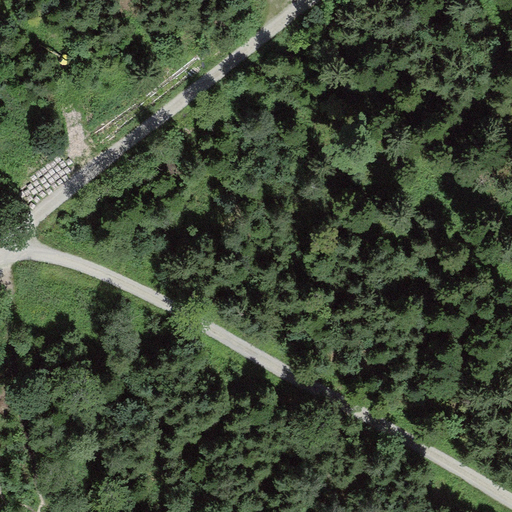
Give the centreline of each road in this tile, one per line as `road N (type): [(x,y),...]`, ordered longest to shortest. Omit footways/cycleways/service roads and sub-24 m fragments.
road 1 (track): [(511,502),(168,305),(14,241)]
road 2 (track): [(0,251),(310,0)]
road 3 (track): [(69,196),(78,119),(50,38),(0,15)]
